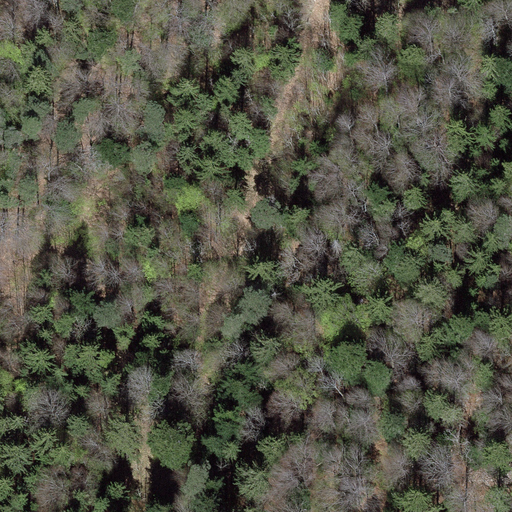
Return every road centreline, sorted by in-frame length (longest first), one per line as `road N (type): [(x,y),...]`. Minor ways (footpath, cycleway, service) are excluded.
road 1 (track): [(325,0),(217,299),(196,431),(156,511)]
road 2 (track): [(0,304),(50,255),(65,255),(78,268),(140,415),(156,511)]
